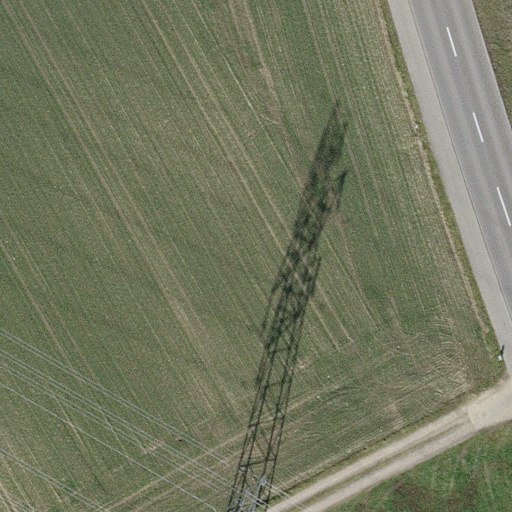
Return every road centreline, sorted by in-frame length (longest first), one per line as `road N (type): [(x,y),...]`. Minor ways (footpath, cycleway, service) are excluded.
road 1 (track): [(511,397),(288,511)]
road 2 (tertiary): [(511,219),(440,0)]
